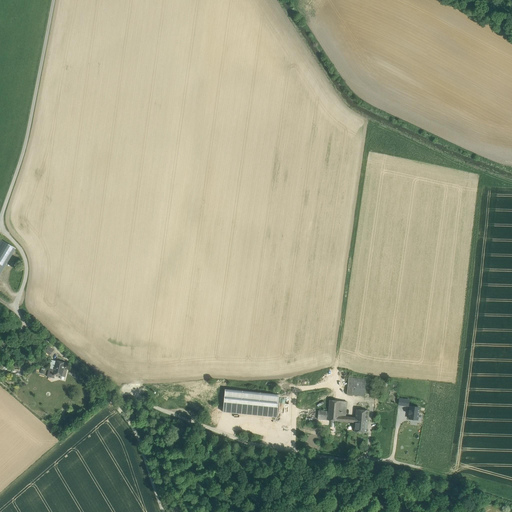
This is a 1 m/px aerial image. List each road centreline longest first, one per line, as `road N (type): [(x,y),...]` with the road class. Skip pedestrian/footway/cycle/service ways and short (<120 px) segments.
road 1 (unclassified): [(168,511),(128,420),(13,311),(29,269),(1,222),(53,0)]
road 2 (track): [(110,398),(126,390),(248,443),(446,476)]
road 3 (track): [(335,385),(370,116)]
